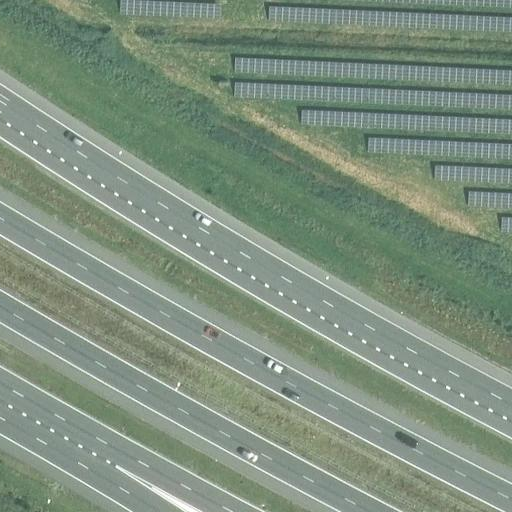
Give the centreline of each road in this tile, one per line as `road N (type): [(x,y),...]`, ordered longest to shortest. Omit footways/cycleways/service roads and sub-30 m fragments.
road 1 (motorway): [(511,417),(181,230),(0,116)]
road 2 (motorway): [(511,500),(98,280),(0,218)]
road 3 (motorway): [(0,313),(369,511)]
road 4 (motorway): [(0,381),(119,450)]
road 5 (motorway): [(119,450),(231,511)]
